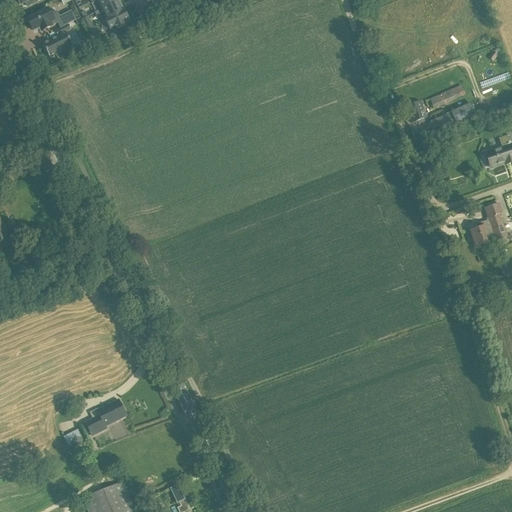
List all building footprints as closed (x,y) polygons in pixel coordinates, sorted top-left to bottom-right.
[(100,11),(119,1),(118,0),(97,0),(95,1),(96,1),(100,11)] [(105,20),(123,11),(121,7),(122,6),(119,1),(100,11),(105,20)] [(52,26),(58,23),(60,28),(76,21),(71,12),(59,17),(56,12),(51,14),(48,9),(27,19),(33,31),(39,28),(41,32),(52,26)] [(124,23),(129,21),(124,10),(123,11),(105,20),(104,20),(109,31),(114,28),(115,31),(126,26),(124,23)] [(71,30),(68,25),(55,31),(57,37),(42,44),(49,58),(72,47),(65,33),(71,30)] [(457,88),(429,100),(433,109),(461,97),(457,88)] [(420,102),(406,107),(412,123),(426,118),(420,102)] [(430,127),(420,131),(424,141),(476,121),(470,107),(446,116),(448,120),(434,125),(430,127)] [(511,161),(511,141),(510,135),(500,139),(503,148),(487,153),(488,156),(486,156),(489,166),(491,165),(492,168),(511,161)] [(479,229),(471,232),(476,247),(490,241),(496,239),(496,241),(508,237),(500,215),(502,214),(499,204),(485,209),(491,226),(486,228),(484,223),(477,225),(479,229)] [(0,219),(0,243),(2,243),(1,242),(9,238),(0,219)] [(100,417),(86,424),(92,436),(106,429),(105,427),(126,416),(119,401),(97,412),(100,417)] [(177,485),(169,489),(178,508),(176,508),(177,511),(184,511),(189,510),(177,485)]
